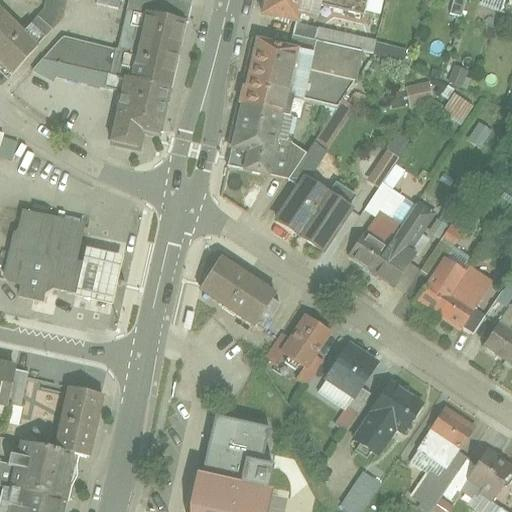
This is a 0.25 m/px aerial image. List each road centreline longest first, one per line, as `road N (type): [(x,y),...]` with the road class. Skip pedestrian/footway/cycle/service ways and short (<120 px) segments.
road 1 (residential): [(511,407),(184,197)]
road 2 (residential): [(181,210),(59,150),(0,100)]
road 3 (tertiary): [(184,197),(227,0)]
road 4 (tertiary): [(142,361),(181,210)]
road 5 (tertiary): [(113,511),(142,361)]
road 6 (residential): [(0,331),(142,361)]
